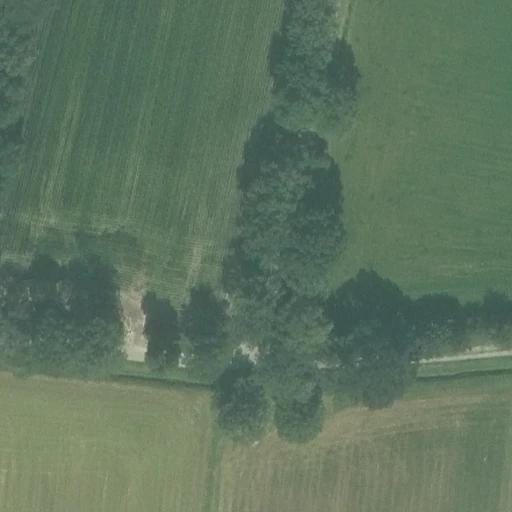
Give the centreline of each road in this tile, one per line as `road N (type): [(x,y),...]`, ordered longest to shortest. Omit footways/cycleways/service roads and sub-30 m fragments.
road 1 (unclassified): [(0,341),(254,363),(334,0)]
road 2 (track): [(254,363),(511,350)]
